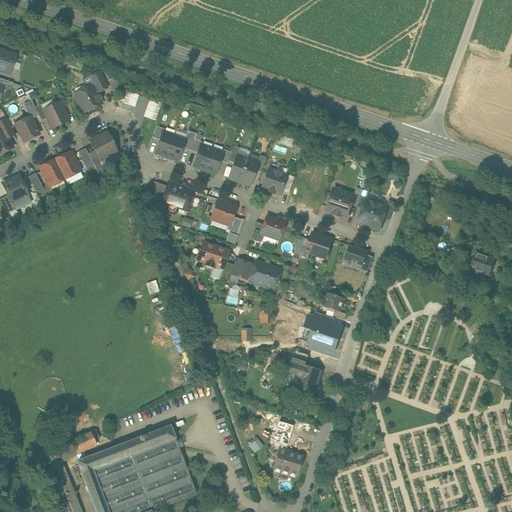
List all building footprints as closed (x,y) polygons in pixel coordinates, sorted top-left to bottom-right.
[(0,48),(0,72),(11,75),(17,54),(0,48)] [(99,72),(90,76),(98,92),(107,88),(99,72)] [(90,76),(83,80),(84,81),(84,80),(88,88),(74,95),(83,112),(101,103),(100,101),(101,101),(102,99),(100,96),(98,95),(97,95),(96,93),(98,92),(90,76)] [(13,83),(0,78),(0,85),(3,87),(2,90),(10,92),(13,83)] [(34,89),(27,91),(30,99),(37,97),(34,89)] [(135,105),(139,94),(127,90),(123,102),(135,105)] [(155,119),(161,102),(149,98),(144,115),(155,119)] [(32,101),(23,105),(30,117),(31,119),(39,115),(35,108),(35,107),(32,101)] [(44,110),(43,111),(47,118),(52,128),(69,120),(60,102),(44,110)] [(44,110),(41,105),(35,107),(35,108),(39,115),(42,121),(47,118),(43,111),(44,110)] [(30,117),(15,124),(24,142),(39,134),(31,119),(30,117)] [(0,131),(4,130),(8,138),(14,135),(6,119),(0,121),(0,131)] [(164,129),(156,126),(152,137),(160,140),(162,132),(163,132),(164,129)] [(0,131),(0,153),(12,147),(8,138),(4,130),(0,131)] [(188,131),(185,140),(182,148),(190,150),(194,139),(196,134),(188,131)] [(107,132),(90,141),(94,151),(99,160),(100,160),(117,152),(107,132)] [(163,132),(162,132),(160,140),(155,153),(167,157),(174,136),(163,132)] [(174,136),(167,157),(178,161),(182,148),(185,140),(174,136)] [(194,139),(190,150),(197,153),(200,145),(201,145),(202,142),(194,139)] [(201,145),(200,145),(197,153),(193,166),(204,170),(212,149),(201,145)] [(232,152),(229,161),(234,163),(237,156),(240,148),(234,146),(232,152)] [(85,148),(78,152),(86,168),(93,164),(88,154),(85,148)] [(222,153),(212,149),(204,170),(216,174),(220,161),(223,153),(222,153)] [(232,152),(224,149),(222,153),(223,153),(220,161),(228,164),(229,161),(232,152)] [(94,151),(88,154),(93,164),(96,170),(103,166),(100,160),(99,160),(94,151)] [(70,152),(55,159),(65,178),(80,171),(70,152)] [(260,155),(257,163),(258,163),(255,170),(261,172),(266,157),(260,155)] [(237,156),(234,163),(229,178),(239,182),(247,159),(237,156)] [(55,159),(41,167),(50,186),(65,178),(55,159)] [(247,159),(239,182),(250,186),(255,170),(258,163),(257,163),(247,159)] [(287,175),(268,169),(262,188),(268,190),(268,192),(274,194),(274,192),(281,194),(282,192),(287,175)] [(43,189),(35,173),(28,177),(36,193),(43,189)] [(287,175),(282,192),(289,194),(295,177),(287,174),(287,175)] [(31,202),(18,176),(3,183),(8,195),(12,202),(16,209),(31,202)] [(167,187),(154,182),(151,183),(157,200),(162,202),(167,187)] [(192,191),(171,184),(170,187),(167,187),(162,202),(169,204),(167,209),(169,212),(173,213),(176,212),(177,207),(185,210),(192,191)] [(357,187),(354,196),(355,196),(352,205),(357,207),(364,190),(357,187)] [(354,196),(334,189),(332,194),(331,193),(328,201),(329,202),(327,210),(334,212),(333,214),(340,217),(341,215),(347,217),(352,205),(355,196),(354,196)] [(364,190),(357,207),(363,209),(366,199),(367,199),(369,192),(364,190)] [(8,195),(0,199),(0,200),(6,214),(16,209),(12,202),(8,195)] [(203,207),(205,199),(198,197),(196,205),(203,207)] [(367,199),(366,199),(363,209),(358,223),(369,227),(377,203),(367,199)] [(236,206),(218,200),(211,219),(228,225),(229,225),(232,216),(236,206)] [(389,201),(387,207),(388,207),(384,218),(389,220),(395,203),(389,201)] [(387,207),(377,203),(369,227),(380,230),(384,218),(388,207),(387,207)] [(242,220),(232,216),(229,225),(228,225),(227,230),(237,233),(242,220)] [(192,221),(184,217),(181,225),(190,228),(192,221)] [(285,223),(266,217),(263,225),(260,234),(264,236),(265,235),(279,240),(285,223)] [(256,222),(250,239),(260,243),(263,236),(264,236),(260,234),(263,225),(256,222)] [(331,239),(313,233),(312,235),(313,238),(312,241),(310,240),(306,252),(310,253),(319,256),(320,253),(325,255),(330,253),(331,250),(329,246),(331,239)] [(235,238),(228,236),(226,243),(233,245),(235,238)] [(310,240),(299,236),(294,253),(308,259),(310,253),(306,252),(310,240)] [(229,251),(203,242),(197,259),(206,262),(205,264),(214,267),(214,265),(222,268),(223,268),(225,262),(229,251)] [(368,252),(350,245),(344,260),(363,267),(368,252)] [(289,258),(284,252),(280,256),(285,262),(289,258)] [(494,260),(477,254),(475,260),(474,260),(471,269),(489,275),(494,260)] [(252,266),(236,261),(234,266),(231,274),(247,280),(252,266)] [(234,266),(225,262),(223,268),(222,268),(219,278),(229,282),(231,274),(234,266)] [(280,271),(256,262),(250,281),(273,289),(280,271)] [(296,283),(289,280),(285,289),(293,292),(296,283)] [(345,299),(329,293),(324,307),(340,313),(345,299)] [(326,321),(290,337),(293,344),(330,328),(326,321)] [(241,340),(251,339),(250,327),(241,327),(241,340)] [(321,371),(305,366),(304,368),(292,364),(290,373),(302,376),(298,388),(315,393),(321,371)] [(294,426),(278,421),(272,441),(282,444),(287,445),(288,445),(294,426)] [(124,444),(77,462),(96,511),(150,511),(197,495),(170,425),(124,444)] [(71,442),(72,444),(76,454),(96,445),(91,432),(71,442)] [(71,441),(63,445),(69,459),(76,456),(72,444),(71,442),(71,441)] [(303,456),(285,450),(287,445),(282,444),(280,448),(279,448),(273,469),(297,476),(303,456)] [(63,445),(46,453),(52,467),(62,463),(69,459),(63,445)] [(62,463),(52,467),(53,470),(58,482),(59,485),(69,481),(62,463)] [(53,470),(49,471),(54,484),(58,482),(53,470)] [(81,511),(69,481),(59,485),(70,511),(81,511)]
